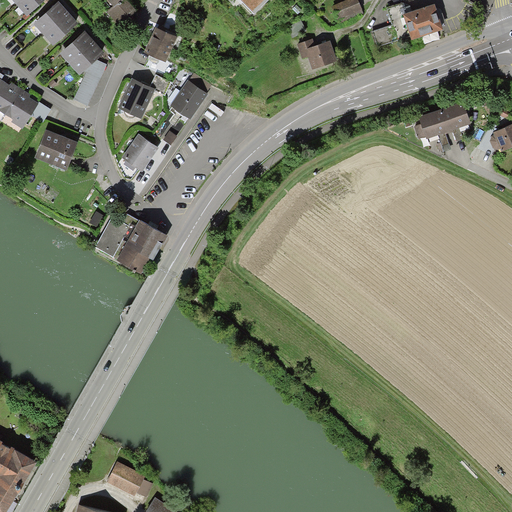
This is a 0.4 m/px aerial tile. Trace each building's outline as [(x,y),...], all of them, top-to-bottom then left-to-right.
[(23,0),(17,6),(27,17),(45,0),(23,0)] [(106,0),(112,6),(106,12),(121,29),(139,12),(127,0),(106,0)] [(239,0),(254,15),(269,0),(239,0)] [(357,0),(351,0),(333,7),(338,20),(361,10),(357,0)] [(44,35),(68,14),(59,3),(34,25),(44,35)] [(441,29),(432,4),(405,14),(402,3),(387,8),(392,25),(373,32),(378,45),(408,35),(410,39),(441,29)] [(68,14),(44,35),(53,46),(77,25),(68,14)] [(145,53),(166,63),(178,38),(157,28),(145,53)] [(69,64),(95,43),(85,32),(60,54),(69,64)] [(316,39),(298,46),(303,59),(307,57),(312,70),(337,61),(330,41),(318,45),(316,39)] [(420,44),(419,39),(409,43),(410,48),(420,44)] [(97,60),(104,54),(95,43),(69,64),(79,76),(85,71),(97,60)] [(87,73),(74,99),(88,106),(107,65),(97,60),(85,71),(87,73)] [(154,91),(165,96),(172,83),(155,75),(149,88),(133,80),(119,109),(141,119),(154,91)] [(0,81),(0,111),(5,115),(21,90),(12,84),(10,87),(0,81)] [(207,94),(189,82),(171,106),(189,119),(207,94)] [(21,90),(5,115),(13,120),(12,122),(22,129),(32,114),(44,122),(52,110),(39,102),(38,103),(28,97),(29,95),(21,90)] [(463,102),(419,118),(421,125),(414,127),(418,140),(425,137),(426,141),(439,137),(444,152),(451,149),(446,134),(454,131),(458,140),(463,139),(459,129),(471,125),(463,102)] [(511,125),(493,134),(494,136),(492,136),(490,142),(493,149),(498,150),(500,149),(502,153),(511,148),(511,125)] [(78,144),(47,131),(36,159),(66,171),(78,144)] [(158,149),(139,136),(123,159),(141,172),(158,149)] [(118,262),(142,275),(150,261),(153,263),(169,237),(140,221),(139,223),(128,217),(123,225),(113,219),(96,248),(117,260),(118,262)] [(17,448),(0,438),(0,511),(7,511),(37,462),(16,450),(17,448)] [(146,476),(118,461),(107,481),(135,496),(137,491),(146,496),(153,484),(144,479),(146,476)] [(176,511),(156,498),(146,511),(176,511)]
